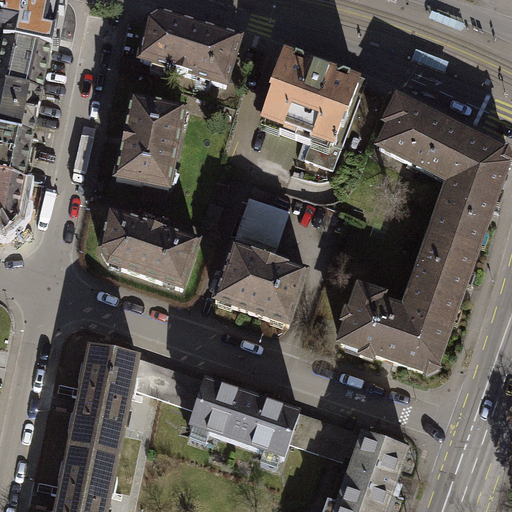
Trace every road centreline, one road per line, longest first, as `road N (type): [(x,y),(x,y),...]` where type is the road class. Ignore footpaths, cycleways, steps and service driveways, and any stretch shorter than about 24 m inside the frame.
road 1 (residential): [(43,288),(472,436)]
road 2 (tertiary): [(199,0),(373,61),(511,123)]
road 3 (residential): [(43,288),(97,27)]
road 4 (residential): [(0,505),(43,288)]
road 5 (tertiary): [(472,436),(511,318)]
